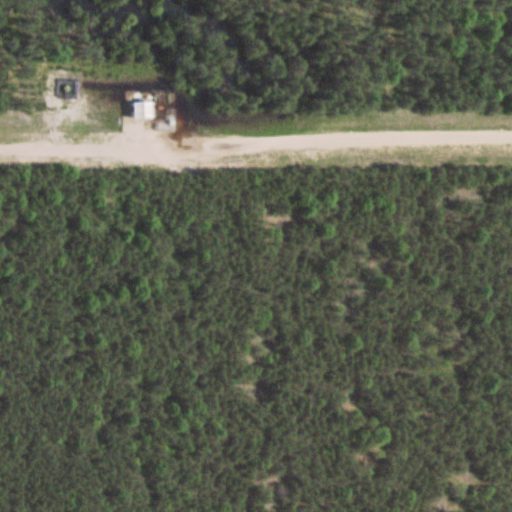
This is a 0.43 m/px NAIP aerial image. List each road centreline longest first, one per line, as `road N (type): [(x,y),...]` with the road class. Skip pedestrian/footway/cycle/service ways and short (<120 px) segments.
road 1 (residential): [(511,138),(0,144)]
road 2 (track): [(180,143),(120,0)]
